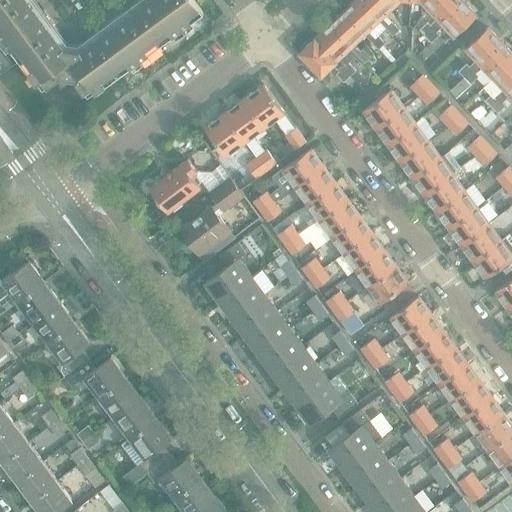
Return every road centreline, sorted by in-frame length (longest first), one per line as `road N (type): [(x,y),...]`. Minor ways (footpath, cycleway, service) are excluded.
road 1 (residential): [(333,511),(83,172)]
road 2 (residential): [(271,44),(511,374)]
road 3 (tertiary): [(286,511),(49,189)]
road 4 (residential): [(83,172),(271,44)]
